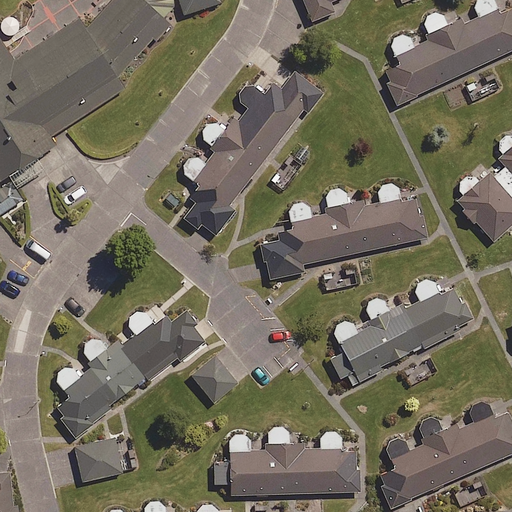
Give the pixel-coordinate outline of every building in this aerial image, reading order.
[(191,17),(175,0),(103,0),(92,10),(33,48),(12,27),(0,35),(0,207),(9,221),(38,201),(24,179),(74,145),(62,129),(142,75),(191,17)] [(302,0),(311,21),(334,12),(329,1),(331,0),(302,0)] [(452,11),(442,16),(432,13),(426,16),(424,25),(420,27),(424,37),(411,43),(408,37),(399,35),(395,37),(391,41),(391,47),(399,65),(384,72),(399,103),(511,49),(511,8),(511,7),(499,13),(493,0),(477,0),(475,3),(474,8),(479,18),(463,26),(460,20),(457,21),(452,11)] [(183,174),(198,185),(189,197),(196,202),(185,217),(198,228),(201,224),(216,235),(234,211),(228,206),(303,109),(308,113),(322,94),(294,72),(280,90),(272,83),(263,95),(252,86),(247,85),(242,87),(238,93),(238,98),(241,102),(249,108),(237,123),(233,119),(226,129),(218,123),(212,122),(206,125),(202,130),(203,139),(215,152),(206,164),(193,156),(185,158),(182,163),(181,168),(183,174)] [(511,135),(502,136),(498,140),(496,145),(497,151),(501,156),(485,170),(481,165),(458,186),(466,195),(457,204),(493,242),(511,224),(511,135)] [(348,204),(346,194),(337,187),(331,188),(325,192),(322,200),(325,216),(312,219),(309,208),(302,203),(296,203),(290,208),(288,213),(291,229),(276,232),(278,241),(262,245),(270,279),(304,272),(302,264),(424,238),(415,195),(400,199),(397,187),(392,184),(385,184),(380,188),(377,192),(380,204),(363,207),(362,201),(348,204)] [(343,352),(330,359),(340,379),(347,375),(352,385),(381,370),(379,367),(421,346),(422,349),(472,324),(453,287),(439,294),(434,283),(433,282),(431,281),(430,280),(428,280),(426,279),(424,279),(422,280),(421,280),(419,281),(418,282),(417,284),(416,286),(415,287),(415,289),(415,291),(415,293),(419,301),(400,311),(393,296),(383,300),(382,299),(381,298),(379,298),(377,297),(375,297),(374,297),(372,298),(370,299),(369,300),(368,301),(367,302),(366,304),(365,306),(365,308),(365,309),(374,326),(356,335),(351,325),(351,324),(349,323),(348,322),(346,321),(344,321),(343,321),(341,321),(339,322),(338,323),(336,324),(335,325),(334,327),(334,328),(333,330),(333,332),(333,334),(343,352)] [(57,380),(57,381),(70,398),(54,409),(75,437),(110,410),(107,406),(137,384),(139,387),(178,358),(180,360),(205,341),(184,312),(170,323),(158,306),(148,314),(146,312),(144,311),(142,311),(140,311),(137,311),(135,311),(133,312),(132,314),(130,315),(129,317),(128,319),(127,321),(127,323),(127,325),(128,328),(117,336),(120,340),(114,344),(105,332),(102,331),(100,331),(98,331),(96,331),(93,332),(91,333),(89,334),(87,335),(86,337),(85,338),(83,340),(83,343),(82,345),(82,347),(82,349),(91,361),(76,373),(73,369),(72,368),(70,368),(68,367),(66,367),(65,368),(63,368),(61,369),(60,370),(59,371),(58,373),(57,374),(57,376),(57,378),(57,380)] [(236,385),(214,357),(192,376),(214,403),(236,385)] [(409,452),(404,441),(403,440),(402,439),(401,438),(399,437),(397,437),(396,436),(394,437),(392,437),(391,438),(389,439),(388,440),(387,441),(387,443),(386,444),(386,446),(386,448),(387,449),(395,469),(378,477),(392,507),(511,453),(511,421),(507,409),(493,415),(489,406),(489,405),(487,404),(486,403),(484,402),(482,401),(480,401),(478,401),(476,402),(474,403),(472,404),(471,406),(470,407),(469,409),(468,411),(468,413),(468,415),(473,425),(458,431),(454,423),(441,429),(437,421),(436,419),(434,418),(433,418),(431,417),(429,417),(427,417),(426,418),(424,418),(423,419),(421,421),(420,422),(420,424),(419,425),(419,427),(419,429),(426,444),(409,452)] [(249,445),(249,440),(248,439),(247,437),(246,437),(244,436),(243,435),(241,435),(240,435),(238,435),(237,435),(235,435),(234,436),(232,437),(231,438),(230,439),(229,440),(229,462),(214,462),(214,484),(230,483),(231,495),(360,493),(360,474),(356,474),(355,450),(340,450),(340,437),(339,436),(338,435),(337,434),(336,433),(334,432),(333,432),(331,431),(329,431),(328,432),(326,432),(325,433),(323,434),(322,435),(321,436),(320,438),(320,444),(289,444),(289,433),(288,431),(287,430),(285,429),(284,428),(282,428),(281,427),(279,427),(277,427),(276,427),(274,428),(272,429),(271,430),(270,431),(268,432),(267,433),(268,445),(249,445)] [(75,447),(83,481),(136,469),(130,442),(115,445),(114,439),(75,447)] [(0,511),(16,511),(16,506),(12,506),(7,459),(0,460),(0,511)] [(216,511),(214,509),(213,508),(212,507),(210,506),(208,506),(206,505),(204,506),(203,506),(201,507),(199,508),(198,509),(197,510),(196,511),(195,511),(175,511),(175,506),(164,506),(163,505),(162,504),(160,503),(159,502),(157,501),(156,501),(154,501),(152,501),(151,501),(149,502),(147,502),(146,503),(145,505),(144,506),(143,508),(143,511),(123,511),(122,511),(121,509),(119,509),(117,508),(115,508),(113,508),(112,508),(110,509),(108,510),(107,511),(106,511),(216,511)]
